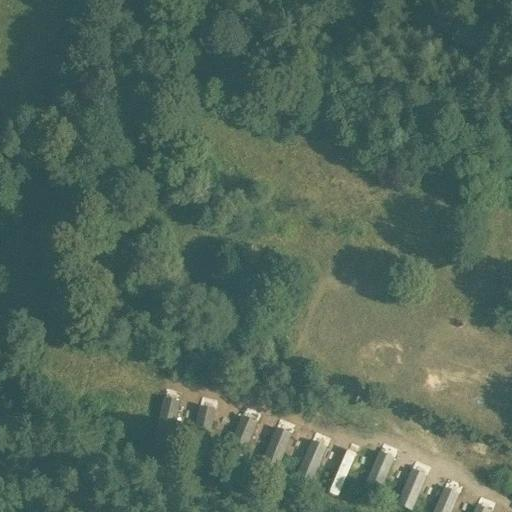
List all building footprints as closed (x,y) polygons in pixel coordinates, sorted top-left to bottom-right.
[(179,404),(163,400),(154,436),(170,440),(179,404)] [(215,412),(199,408),(191,444),(206,448),(215,412)] [(256,425),(242,418),(227,452),(242,458),(256,425)] [(291,436),(276,430),(262,464),(277,470),(291,436)] [(326,449),(311,443),(297,477),(312,483),(326,449)] [(393,460),(379,454),(364,488),(379,494),(393,460)] [(426,478),(411,472),(397,505),(412,511),(426,478)] [(451,511),(459,496),(444,490),(434,511),(451,511)]
